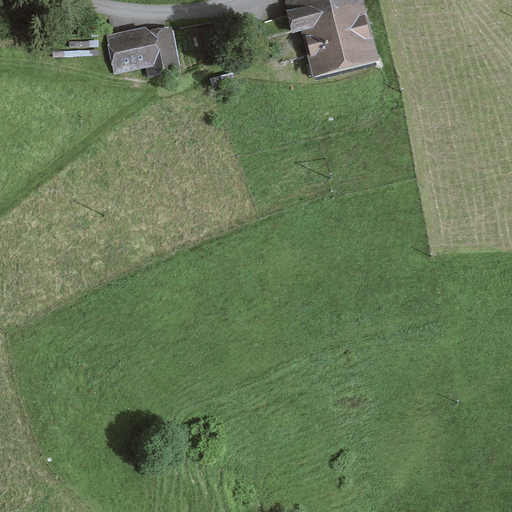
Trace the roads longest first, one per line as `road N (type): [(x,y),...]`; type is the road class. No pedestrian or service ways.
road 1 (track): [(0,208),(101,129),(245,55),(252,41),(241,0)]
road 2 (unclassified): [(245,0),(185,14),(96,10),(69,0)]
road 3 (track): [(175,88),(0,62)]
